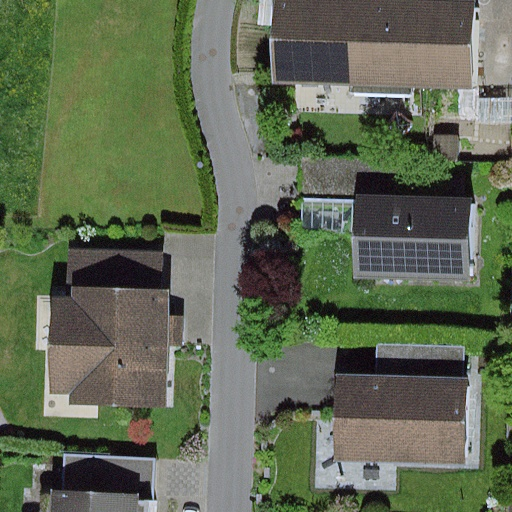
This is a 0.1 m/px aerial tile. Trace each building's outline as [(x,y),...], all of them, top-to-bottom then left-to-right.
[(484,10),(286,4),(284,81),(481,87),(484,10)] [(480,208),(370,204),(367,271),(477,276),(480,208)] [(181,287),(181,257),(78,255),(77,298),(51,298),(49,427),(103,428),(104,405),(190,407),(193,287),(181,287)] [(384,342),(384,377),(472,377),(472,342),(384,342)] [(346,389),(345,461),(476,463),(477,390),(346,389)] [(74,511),(164,511),(165,497),(75,494),(74,511)]
